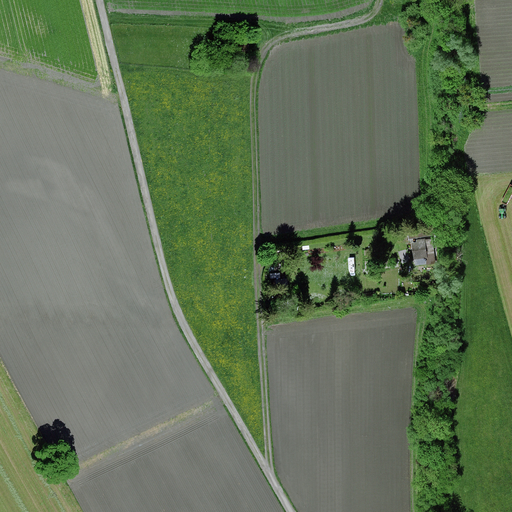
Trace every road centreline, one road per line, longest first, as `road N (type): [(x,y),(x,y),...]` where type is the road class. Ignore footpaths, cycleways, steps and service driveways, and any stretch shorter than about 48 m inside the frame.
road 1 (track): [(268,481),(252,80),(263,47),(285,33),(351,19),(377,0)]
road 2 (track): [(102,0),(185,325),(286,511)]
